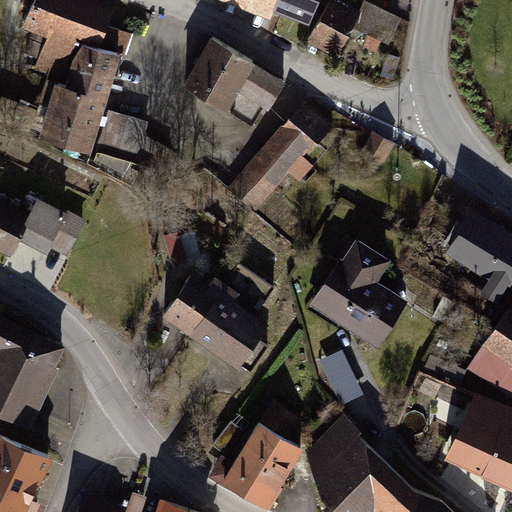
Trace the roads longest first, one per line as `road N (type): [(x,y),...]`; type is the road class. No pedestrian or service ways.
road 1 (tertiary): [(0,280),(71,317),(140,440),(234,511)]
road 2 (residential): [(438,119),(185,0)]
road 3 (tertiary): [(437,0),(427,69),(438,119)]
